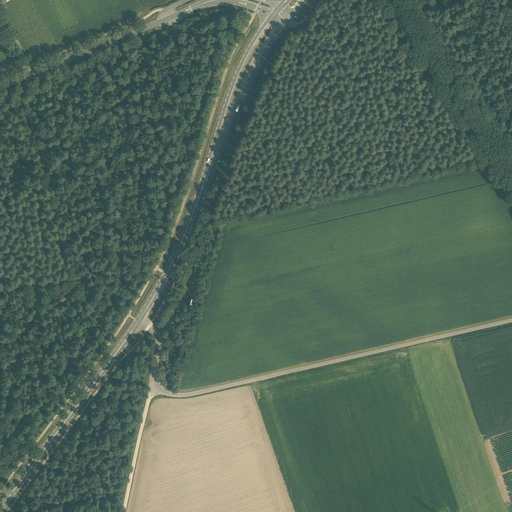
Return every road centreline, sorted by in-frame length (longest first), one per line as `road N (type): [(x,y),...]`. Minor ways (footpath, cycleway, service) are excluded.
road 1 (unclassified): [(511,320),(178,395),(151,381),(159,341),(148,327)]
road 2 (track): [(487,148),(447,165),(212,218),(197,240)]
road 3 (primary): [(0,508),(138,321)]
road 4 (primary): [(195,207),(235,109),(288,21)]
road 5 (primary): [(270,16),(241,62),(195,207)]
road 6 (tertiary): [(0,87),(167,18)]
road 7 (track): [(151,381),(124,511)]
road 8 (track): [(487,148),(416,38)]
road 9 (primary): [(138,321),(195,207)]
